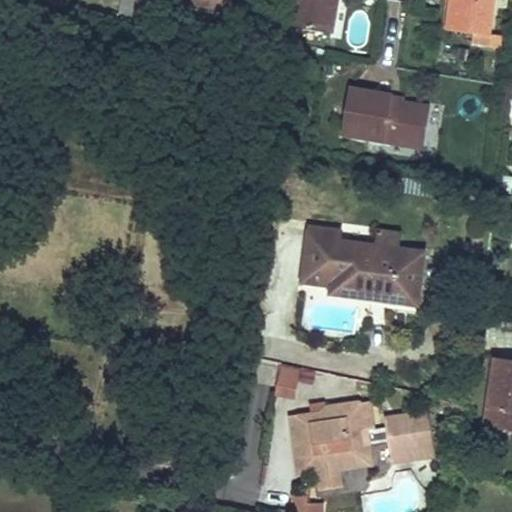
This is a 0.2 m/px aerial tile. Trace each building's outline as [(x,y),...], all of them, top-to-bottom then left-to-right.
[(142,0),(121,0),(118,16),(139,20),(142,0)] [(288,0),(284,29),(330,38),(336,0),(288,0)] [(479,43),(485,0),(441,0),(441,2),(435,37),(479,43)] [(388,102),(336,93),(326,137),(407,152),(415,113),(387,109),(388,102)] [(403,244),(405,229),(382,225),(379,240),(403,244)] [(379,240),(337,234),(329,290),(381,299),(380,308),(410,314),(419,248),(403,244),(379,240)] [(381,299),(329,290),(328,299),(380,308),(381,299)] [(511,362),(486,359),(475,428),(511,434),(511,362)] [(367,401),(357,403),(364,431),(373,429),(367,401)] [(310,420),(287,426),(298,478),(317,474),(321,493),(340,490),(336,472),(371,465),(367,444),(382,441),(389,439),(392,453),(432,445),(425,409),(384,417),(386,427),(379,428),(373,429),(364,431),(357,403),(324,410),(326,416),(328,427),(313,431),(310,420)] [(313,431),(328,427),(326,416),(310,420),(313,431)] [(432,445),(392,453),(393,460),(433,452),(432,445)]
